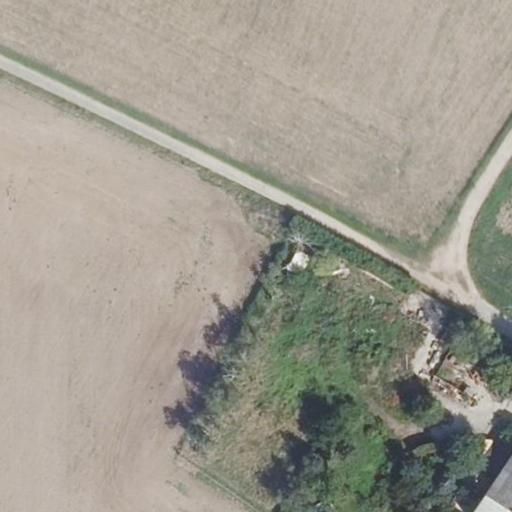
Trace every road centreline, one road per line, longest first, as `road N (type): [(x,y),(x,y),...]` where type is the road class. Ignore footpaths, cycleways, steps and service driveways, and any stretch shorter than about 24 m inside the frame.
road 1 (track): [(428,274),(0,62)]
road 2 (track): [(511,137),(448,228),(428,274),(511,333)]
